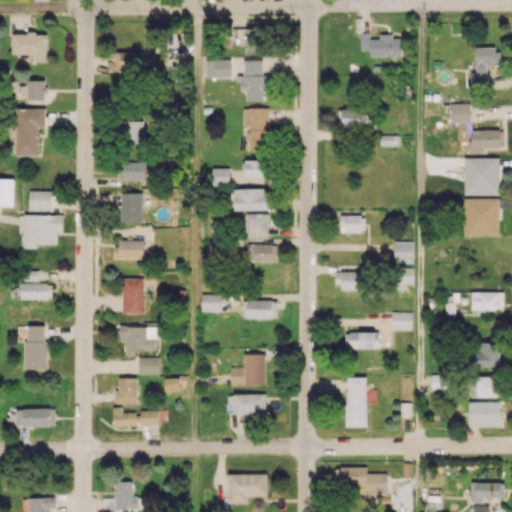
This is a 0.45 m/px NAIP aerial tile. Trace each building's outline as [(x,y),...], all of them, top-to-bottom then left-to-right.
[(246,52),(261,51),(260,27),(245,28),(246,52)] [(360,50),(369,50),(369,57),(402,56),(402,37),(392,38),(392,33),(379,33),(379,38),(370,38),(369,32),(359,33),(360,50)] [(12,53),(34,53),(34,61),(45,61),(45,33),(12,33),(12,53)] [(475,48),(476,72),(471,72),(471,84),(487,84),(487,63),(501,63),(500,47),(475,48)] [(143,51),(112,52),(113,72),(143,71),(143,51)] [(205,59),(206,77),(231,77),(231,59),(205,59)] [(264,60),(244,60),(244,75),(239,75),(238,89),(246,89),(246,100),(264,100),(264,60)] [(45,79),(26,80),(27,99),(45,99),(45,79)] [(450,103),(451,121),(470,121),(470,103),(450,103)] [(269,107),(243,107),(243,125),(249,125),(248,150),(268,150),(269,107)] [(45,108),(16,108),(15,155),(38,155),(39,127),(44,127),(45,108)] [(361,108),(342,109),(342,128),(372,126),(371,114),(361,115),(361,108)] [(144,144),(144,120),(122,120),(122,143),(144,144)] [(470,129),(471,153),(481,153),(481,147),(503,147),(502,129),(470,129)] [(398,145),(399,135),(380,135),(380,145),(398,145)] [(499,194),(499,157),(464,157),(465,194),(499,194)] [(245,177),(266,178),(266,159),(245,159),(245,177)] [(145,180),(146,162),(123,161),(122,178),(145,180)] [(229,167),(212,168),(212,185),(229,185),(229,167)] [(0,205),(13,205),(13,178),(0,178),(0,205)] [(268,209),(267,187),(234,188),(234,210),(268,209)] [(29,210),(51,210),(51,190),(29,190),(29,210)] [(142,221),(142,192),(121,192),(120,221),(142,221)] [(498,198),(464,198),(464,235),(499,235),(498,198)] [(246,237),(268,237),(268,213),(246,213),(246,237)] [(62,215),(19,214),(19,232),(23,232),(23,247),(36,248),(36,243),(57,243),(57,232),(62,232),(62,215)] [(340,231),(363,231),(363,214),(340,215),(340,231)] [(115,257),(143,258),(144,240),(116,239),(115,257)] [(413,241),(394,241),(394,262),(413,262),(413,241)] [(276,261),(277,244),(247,243),(247,260),(276,261)] [(413,283),(413,267),(397,267),(397,283),(413,283)] [(38,270),(26,270),(26,280),(38,280),(38,270)] [(362,289),(362,270),(336,271),(337,290),(362,289)] [(144,277),(122,278),(122,312),(144,312),(144,277)] [(20,298),(52,299),(52,283),(21,282),(20,298)] [(503,291),(471,291),(471,310),(503,310),(503,291)] [(219,294),(201,294),(201,311),(219,311),(219,294)] [(277,300),(247,300),(247,318),(277,318),(277,300)] [(411,330),(411,311),(391,311),(391,330),(411,330)] [(25,369),(46,368),(46,325),(25,325),(25,369)] [(155,350),(155,326),(120,326),(119,337),(125,337),(125,355),(133,355),(133,349),(155,350)] [(379,347),(379,331),(345,332),(345,348),(379,347)] [(499,366),(500,342),(477,342),(476,366),(499,366)] [(230,384),(265,384),(265,353),(244,353),(244,366),(230,366),(230,384)] [(159,357),(138,356),(138,373),(159,374),(159,357)] [(365,426),(366,376),(346,376),(346,426),(365,426)] [(499,376),(476,376),(476,396),(500,396),(499,376)] [(136,402),(136,377),(118,377),(118,389),(115,389),(114,402),(136,402)] [(179,390),(178,377),(164,377),(164,391),(179,390)] [(233,393),(233,415),(266,414),(265,393),(233,393)] [(469,425),(500,425),(500,401),(469,401),(469,425)] [(15,408),(16,426),(55,425),(55,407),(15,408)] [(122,407),(113,407),(113,425),(139,425),(139,412),(122,413),(122,407)] [(141,425),(158,424),(158,409),(140,410),(141,425)] [(367,467),(338,467),(338,485),(365,485),(365,493),(387,493),(386,473),(367,473),(367,467)] [(228,503),(247,502),(247,496),(267,496),(267,473),(228,474),(228,503)] [(132,480),(113,481),(114,497),(102,498),(102,511),(119,511),(119,509),(138,508),(138,496),(133,496),(132,480)] [(471,502),(484,502),(485,497),(504,498),(504,482),(471,481),(471,502)] [(29,511),(49,511),(50,507),(55,507),(55,496),(29,497),(29,511)]
